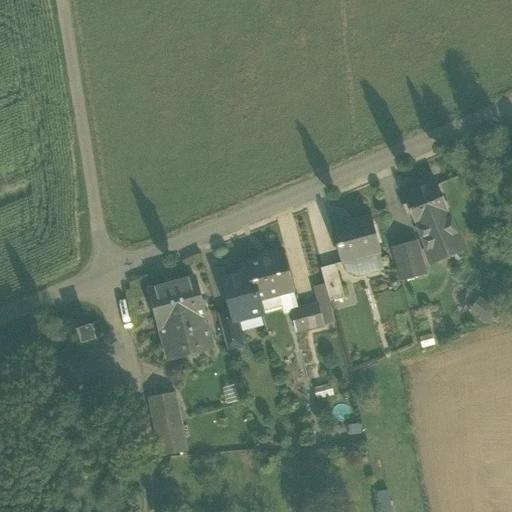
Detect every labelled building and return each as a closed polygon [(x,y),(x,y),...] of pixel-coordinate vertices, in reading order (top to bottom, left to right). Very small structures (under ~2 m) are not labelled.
[(436,183),(403,197),(415,227),(416,226),(429,257),(461,244),(448,213),(449,213),(436,183)] [(369,217),(332,228),(342,264),(379,254),(369,217)] [(417,243),(392,250),(400,280),(425,273),(417,243)] [(283,251),(270,254),(271,258),(248,264),(249,269),(257,300),(258,299),(260,299),(292,290),(293,290),(283,251)] [(335,265),(320,269),(329,302),(344,298),(335,265)] [(249,269),(243,271),(238,276),(223,280),(227,294),(224,296),(226,303),(229,304),(231,310),(234,321),(235,321),(262,314),(258,299),(257,300),(249,269)] [(195,278),(149,291),(167,361),(214,348),(195,278)] [(292,290),(260,299),(263,310),(282,305),(283,313),(291,311),(297,310),(292,290)] [(483,295),(469,302),(479,322),(493,315),(483,295)] [(318,304),(303,308),(309,329),(323,325),(318,304)] [(297,310),(291,311),(296,332),(309,329),(303,308),(297,310)] [(231,310),(217,314),(227,350),(242,346),(235,321),(234,321),(231,310)] [(90,327),(78,331),(82,343),(94,339),(90,327)] [(93,358),(61,365),(68,392),(99,384),(93,358)] [(175,395),(149,400),(156,431),(181,426),(175,395)] [(181,426),(156,431),(161,456),(186,451),(181,426)] [(392,511),(389,489),(377,491),(380,511),(392,511)]
